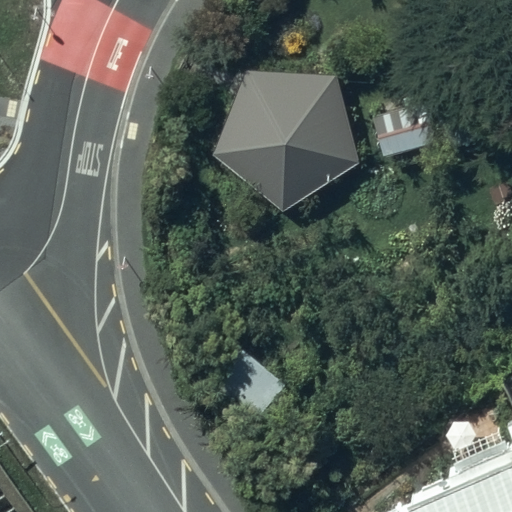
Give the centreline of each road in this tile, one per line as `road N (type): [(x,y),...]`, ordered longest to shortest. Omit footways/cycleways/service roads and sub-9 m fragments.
road 1 (residential): [(0,294),(25,274),(59,215),(84,82),(116,0)]
road 2 (residential): [(0,324),(129,511)]
